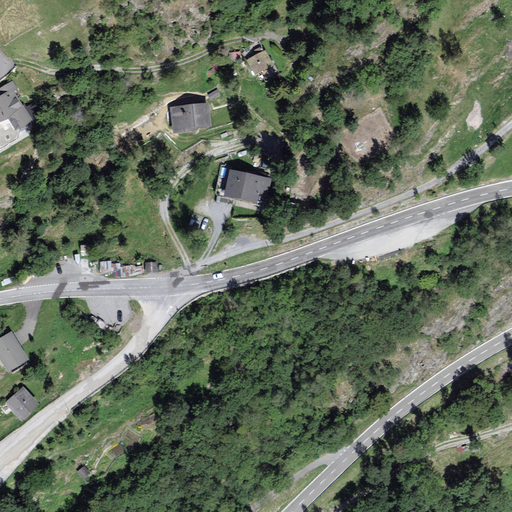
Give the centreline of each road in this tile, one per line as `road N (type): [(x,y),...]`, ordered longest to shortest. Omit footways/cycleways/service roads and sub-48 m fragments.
road 1 (track): [(511,123),(406,195),(235,250),(181,273),(174,286)]
road 2 (tertiary): [(511,188),(258,270),(166,286)]
road 3 (track): [(0,62),(139,71),(246,38),(281,37)]
road 4 (tertiary): [(291,511),(400,410),(511,335)]
road 5 (residential): [(166,286),(154,324),(129,356),(0,462)]
road 6 (track): [(336,511),(427,450),(511,425)]
road 7 (track): [(245,141),(194,164),(166,192),(166,217),(189,270)]
road 8 (unclassified): [(166,286),(0,297)]
road 9 (track): [(248,511),(340,453),(351,454)]
